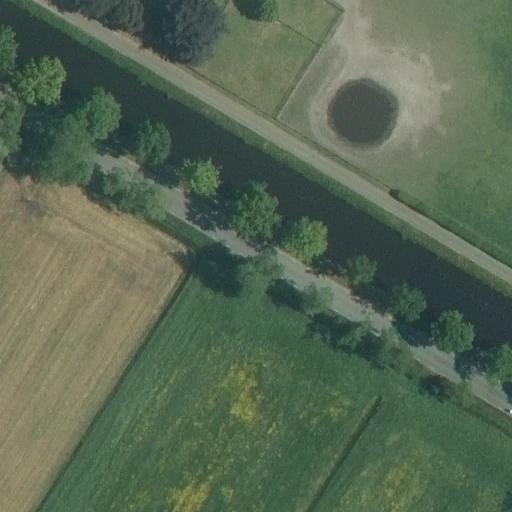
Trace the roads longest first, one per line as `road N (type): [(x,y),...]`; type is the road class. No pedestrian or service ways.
road 1 (secondary): [(511,403),(0,100)]
road 2 (unclassified): [(511,275),(45,0)]
